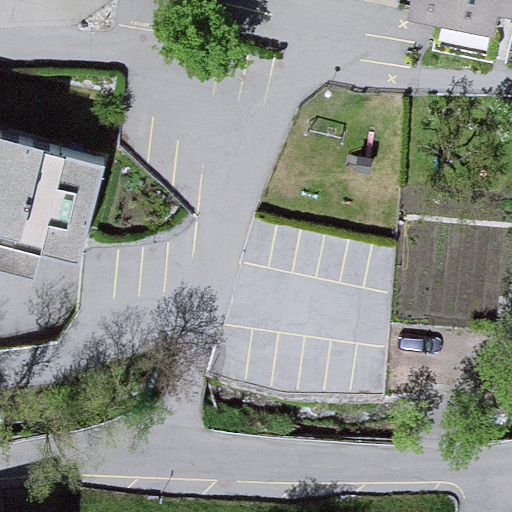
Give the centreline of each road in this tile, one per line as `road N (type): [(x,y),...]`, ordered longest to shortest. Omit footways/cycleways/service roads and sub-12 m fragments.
road 1 (residential): [(180,457),(236,185),(222,137),(160,69),(130,56),(0,51)]
road 2 (residential): [(180,457),(511,457)]
road 3 (residential): [(0,458),(180,457)]
